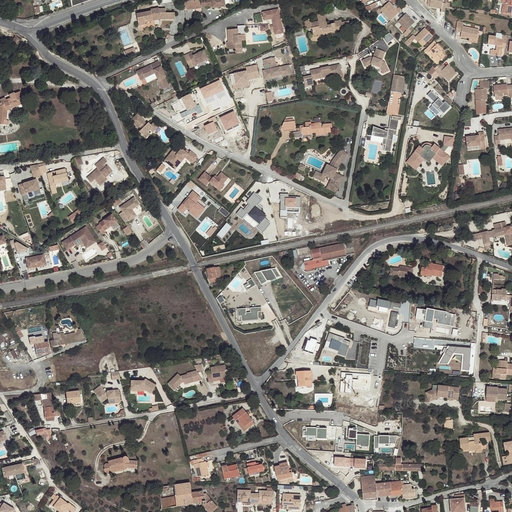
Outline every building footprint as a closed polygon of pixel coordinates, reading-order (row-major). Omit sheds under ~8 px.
[(187,10),(202,8),(202,7),(201,1),(200,0),(198,0),(186,2),(187,10)] [(226,7),(224,0),(207,0),(201,1),(202,7),(211,6),(213,6),(213,8),(226,7)] [(446,12),(447,3),(443,3),(443,0),(431,0),(431,5),(430,6),(442,8),(441,12),(446,12)] [(511,15),(511,12),(511,2),(511,0),(501,0),(501,3),(504,4),(502,13),(511,15)] [(380,1),(370,5),(371,9),(382,5),(380,1)] [(381,10),(391,20),(399,12),(397,9),(396,10),(391,6),(392,5),(389,1),(381,10)] [(160,19),(175,19),(175,13),(165,13),(165,9),(159,9),(158,8),(151,10),(151,12),(136,14),(139,26),(146,25),(145,22),(160,19)] [(279,10),(264,12),(265,20),(274,18),(275,24),(271,25),(272,30),(276,30),(277,35),(284,34),(279,10)] [(349,23),(349,21),(342,23),(341,20),(335,21),(335,23),(331,24),(327,25),(325,13),(317,15),(318,22),(311,23),(310,19),(304,21),(306,30),(312,29),(313,35),(321,34),(322,35),(333,33),(332,30),(336,29),(336,31),(350,28),(349,23)] [(403,33),(406,37),(414,30),(411,26),(414,23),(406,14),(398,21),(407,30),(403,33)] [(463,27),(464,23),(461,23),(458,22),(456,32),(461,33),(461,37),(470,38),(477,40),(479,30),(463,27)] [(243,48),(243,40),(243,35),(247,35),(246,25),(239,25),(239,28),(229,29),(229,37),(232,37),(232,41),(230,41),(228,41),(229,49),(237,49),(243,48)] [(405,43),(408,46),(415,39),(422,45),(432,35),(425,28),(416,37),(413,35),(405,43)] [(384,37),(388,44),(395,39),(391,33),(384,37)] [(502,48),(506,48),(508,36),(503,35),(502,39),(496,38),(496,36),(489,35),(488,44),(497,45),(497,47),(496,50),(491,50),(491,54),(501,56),(502,48)] [(434,41),(426,49),(429,52),(439,63),(446,56),(441,51),(443,49),(434,41)] [(128,56),(137,52),(135,46),(126,51),(128,56)] [(192,50),(188,52),(185,54),(189,65),(193,63),(192,60),(196,59),(197,63),(209,58),(205,49),(194,54),(192,50)] [(382,61),(386,52),(377,49),(374,58),(371,57),(363,60),(365,66),(371,64),(381,68),(383,74),(389,71),(386,62),(382,61)] [(439,63),(429,52),(427,54),(437,64),(439,63)] [(286,74),(291,73),(289,65),(277,68),(274,57),(263,60),(264,65),(269,64),(270,69),(263,71),(265,80),(270,79),(269,76),(272,75),(272,77),(281,75),(282,76),(286,76),(286,74)] [(159,60),(152,63),(154,69),(162,65),(159,60)] [(154,69),(152,63),(137,70),(141,79),(156,72),(159,79),(158,79),(162,89),(170,86),(165,76),(167,75),(162,65),(154,69)] [(342,76),(340,64),(330,67),(330,68),(328,68),(328,67),(311,71),(312,76),(304,78),(306,87),(314,85),(313,80),(333,76),(333,78),(342,76)] [(436,70),(434,73),(437,76),(439,74),(441,72),(445,76),(449,81),(457,74),(448,65),(445,68),(442,65),(440,67),(436,70)] [(247,71),(230,74),(233,85),(249,81),(247,71)] [(393,79),(391,91),(404,93),(407,77),(394,74),(393,79)] [(220,81),(210,85),(215,95),(224,91),(220,81)] [(476,100),(477,115),(487,114),(485,99),(487,99),(486,89),(490,88),(489,82),(480,83),(480,87),(480,89),(478,90),(479,100),(476,100)] [(511,85),(508,86),(508,84),(493,86),(494,96),(496,96),(496,99),(505,98),(504,95),(509,95),(509,96),(511,96),(511,85)] [(210,85),(201,89),(205,99),(215,95),(210,85)] [(6,100),(5,98),(0,100),(1,103),(2,106),(0,106),(0,124),(4,125),(4,120),(6,121),(7,110),(24,104),(25,100),(20,91),(14,93),(9,95),(11,98),(6,100)] [(432,92),(428,96),(435,102),(434,104),(444,114),(452,107),(446,101),(444,103),(432,92)] [(190,95),(179,100),(181,104),(184,103),(187,111),(185,112),(187,116),(197,111),(198,114),(202,112),(199,105),(196,107),(190,95)] [(388,114),(399,114),(400,98),(397,98),(397,97),(389,97),(388,114)] [(234,112),(221,118),(227,132),(240,126),(234,112)] [(144,122),(144,121),(137,113),(130,120),(137,128),(139,126),(141,129),(138,131),(140,133),(139,134),(141,135),(144,138),(149,134),(147,132),(149,129),(152,127),(150,125),(147,122),(146,124),(145,125),(142,123),(144,122)] [(211,124),(205,127),(209,135),(218,131),(214,122),(217,121),(215,116),(208,119),(211,124)] [(384,133),(384,132),(373,126),(372,136),(383,138),(382,144),(385,144),(384,151),(391,152),(394,135),(396,135),(399,120),(390,118),(388,131),(387,134),(384,133)] [(287,122),(288,130),(295,129),(294,121),(287,122)] [(152,127),(149,129),(152,132),(157,127),(153,122),(150,125),(152,127)] [(280,131),(288,130),(287,122),(284,122),(280,131)] [(299,126),(300,128),(301,128),(302,131),(300,132),(293,132),(294,138),(301,137),(303,137),(302,136),(312,134),(312,133),(316,133),(316,136),(326,135),(326,133),(331,132),(330,127),(332,127),(332,123),(323,124),(322,127),(321,127),(321,123),(315,123),(315,125),(311,126),(311,122),(305,122),(306,128),(305,128),(303,125),(299,126)] [(500,144),(500,140),(511,138),(511,127),(498,129),(499,136),(495,136),(496,144),(500,144)] [(475,137),(471,137),(467,138),(468,148),(481,146),(480,142),(486,141),(485,132),(479,133),(480,136),(475,137)] [(420,146),(407,162),(415,169),(425,158),(429,162),(433,157),(442,165),(449,157),(443,152),(449,146),(452,146),(453,139),(445,138),(444,146),(440,150),(434,145),(426,144),(420,146)] [(191,163),(197,156),(189,151),(188,152),(187,154),(184,151),(180,148),(178,152),(174,148),(164,161),(168,164),(171,161),(175,164),(178,161),(180,162),(184,157),(191,163)] [(339,153),(345,158),(347,155),(341,150),(339,153)] [(334,159),(340,164),(345,158),(339,153),(334,159)] [(94,180),(98,184),(106,178),(105,176),(109,173),(107,171),(110,169),(107,166),(106,167),(105,168),(102,166),(103,165),(107,162),(103,158),(95,166),(98,169),(87,179),(91,183),(94,180)] [(323,175),(316,172),(314,177),(324,182),(327,177),(332,179),(335,181),(333,187),(338,189),(344,177),(335,174),(334,173),(335,169),(337,170),(339,165),(340,164),(334,159),(333,161),(330,166),(327,165),(323,175)] [(171,161),(168,164),(174,169),(180,162),(178,161),(175,164),(171,161)] [(162,163),(157,170),(161,173),(166,166),(162,163)] [(40,168),(43,175),(48,173),(45,164),(41,165),(39,165),(40,168)] [(36,178),(43,176),(43,175),(40,168),(39,165),(32,166),(36,178)] [(53,173),(48,174),(51,185),(56,184),(70,181),(67,169),(57,172),(58,176),(54,177),(53,173)] [(204,172),(198,179),(206,185),(209,182),(215,187),(219,182),(222,185),(223,183),(228,177),(221,172),(217,177),(215,179),(213,177),(212,178),(204,172)] [(106,178),(98,184),(100,186),(108,179),(106,178)] [(37,179),(20,185),(23,195),(28,194),(28,193),(40,189),(37,179)] [(337,193),(338,189),(333,187),(335,181),(332,179),(327,188),(337,193)] [(219,182),(215,187),(220,190),(224,184),(223,183),(222,185),(219,182)] [(200,197),(193,191),(187,197),(189,198),(183,205),(182,204),(178,209),(183,213),(187,208),(190,210),(192,207),(200,214),(205,208),(197,202),(200,197)] [(262,200),(253,192),(245,202),(249,205),(245,210),(241,207),(236,213),(242,219),(247,213),(260,224),(258,227),(263,231),(269,224),(264,219),(266,216),(260,211),(262,209),(257,205),(262,200)] [(288,194),(280,194),(280,215),(287,215),(287,212),(300,212),(301,197),(288,197),(288,194)] [(124,212),(120,215),(126,223),(129,221),(127,218),(135,213),(133,210),(132,209),(139,204),(135,198),(120,208),(124,212)] [(197,218),(200,214),(192,207),(190,210),(189,211),(197,218)] [(79,209),(69,216),(73,222),(83,214),(79,209)] [(227,217),(230,213),(225,209),(221,213),(227,217)] [(129,221),(130,222),(137,217),(135,213),(127,218),(129,221)] [(97,227),(102,235),(106,233),(105,231),(118,223),(112,215),(100,224),(100,225),(97,227)] [(223,238),(233,227),(228,222),(218,234),(223,238)] [(213,226),(207,233),(211,237),(217,229),(213,226)] [(511,228),(511,226),(492,231),(494,237),(494,238),(505,235),(508,246),(511,244),(511,228)] [(90,243),(95,240),(87,227),(62,243),(67,250),(84,240),(85,241),(88,239),(90,243)] [(128,227),(124,230),(127,235),(132,232),(128,227)] [(485,246),(491,244),(489,238),(488,232),(473,236),(475,241),(483,238),(485,246)] [(87,249),(96,243),(95,240),(90,243),(88,239),(85,241),(84,240),(75,245),(77,247),(83,243),(87,249)] [(316,268),(323,267),(322,261),(328,259),(347,256),(346,254),(355,252),(353,241),(312,250),(314,260),(304,262),(300,268),(307,271),(315,270),(316,268)] [(16,245),(18,253),(29,251),(27,243),(16,245)] [(102,252),(107,249),(102,243),(98,246),(102,252)] [(46,266),(44,256),(25,259),(28,270),(36,268),(36,267),(38,266),(38,267),(46,266)] [(435,275),(443,276),(444,265),(432,263),(433,263),(426,262),(425,267),(422,267),(421,275),(425,276),(426,273),(433,274),(433,273),(435,273),(435,275)] [(414,268),(405,266),(403,276),(412,278),(414,268)] [(219,267),(207,269),(209,280),(210,283),(217,281),(216,278),(221,278),(219,267)] [(275,269),(254,273),(262,287),(281,279),(275,269)] [(493,291),(493,301),(502,302),(502,301),(511,301),(511,310),(511,296),(507,296),(507,290),(503,290),(503,291),(493,291)] [(377,301),(370,300),(369,306),(376,307),(376,306),(393,309),(393,307),(400,308),(402,303),(378,298),(377,301)] [(418,308),(415,320),(425,321),(424,327),(432,329),(434,319),(438,320),(437,324),(454,327),(456,315),(446,313),(447,311),(427,308),(427,310),(418,308)] [(261,309),(236,311),(238,325),(262,323),(261,309)] [(51,332),(52,341),(78,335),(77,328),(63,331),(63,330),(51,332)] [(78,335),(52,341),(50,341),(51,347),(55,346),(59,345),(89,340),(85,334),(78,335)] [(351,342),(330,334),(324,349),(345,357),(351,342)] [(307,339),(304,347),(314,350),(317,340),(311,338),(310,341),(307,339)] [(48,342),(35,345),(37,356),(43,355),(42,354),(50,352),(48,342)] [(449,346),(440,363),(449,364),(453,353),(463,354),(461,371),(469,371),(471,347),(449,346)] [(497,360),(496,368),(495,378),(506,379),(506,375),(511,375),(511,364),(507,364),(508,361),(497,360)] [(225,365),(210,368),(211,375),(207,375),(209,383),(213,382),(213,381),(212,380),(219,378),(227,377),(225,365)] [(120,371),(112,372),(113,379),(120,379),(120,371)] [(189,383),(202,379),(197,371),(187,373),(187,374),(180,376),(178,374),(168,383),(174,390),(182,382),(183,382),(189,380),(189,383)] [(306,385),(307,386),(307,387),(312,387),(311,371),(297,372),(297,376),(298,376),(298,385),(306,385)] [(370,374),(340,372),(339,392),(351,393),(351,389),(369,391),(370,374)] [(145,381),(132,381),(132,389),(144,389),(145,389),(147,391),(148,389),(152,392),(156,385),(146,379),(145,381)] [(458,398),(459,386),(438,384),(437,388),(434,388),(425,392),(429,398),(436,395),(440,396),(440,394),(442,394),(442,396),(447,396),(448,396),(449,390),(453,390),(452,397),(452,398),(458,398)] [(106,391),(101,385),(94,390),(102,401),(108,397),(114,396),(114,398),(115,401),(120,400),(119,389),(107,391),(106,391)] [(496,397),(496,399),(506,400),(507,389),(497,388),(497,387),(486,386),(485,396),(494,397),(496,397)] [(67,404),(75,402),(80,402),(81,402),(80,391),(66,393),(67,404)] [(51,393),(34,395),(35,400),(42,399),(43,404),(44,404),(46,417),(55,416),(52,399),(55,398),(51,393)] [(233,417),(236,421),(238,419),(245,427),(253,421),(243,409),(233,417)] [(238,419),(236,421),(244,432),(255,423),(253,421),(245,427),(238,419)] [(453,420),(445,420),(446,428),(454,427),(453,420)] [(33,428),(27,431),(31,436),(36,433),(33,428)] [(328,429),(306,428),(306,431),(304,431),(303,436),(316,437),(316,439),(327,440),(328,429)] [(357,431),(349,430),(348,439),(357,439),(356,447),(370,447),(370,435),(357,434),(357,431)] [(467,436),(468,438),(464,438),(459,439),(461,451),(469,450),(470,451),(476,451),(482,450),(481,444),(479,444),(479,439),(481,439),(481,438),(486,437),(486,439),(486,441),(491,440),(490,440),(489,433),(474,435),(467,436)] [(397,436),(374,436),(374,448),(379,448),(379,444),(395,444),(397,436)] [(510,464),(511,464),(511,463),(511,438),(511,439),(511,441),(503,443),(505,452),(508,452),(510,464)] [(105,473),(106,474),(107,474),(108,474),(110,473),(111,473),(111,472),(111,471),(126,467),(134,468),(137,468),(137,467),(138,461),(130,460),(129,459),(129,457),(128,457),(128,456),(127,456),(126,456),(125,457),(124,457),(109,461),(109,464),(108,464),(107,464),(106,464),(105,465),(104,466),(105,469),(104,469),(105,472),(105,473)] [(401,458),(396,458),(395,464),(395,471),(422,471),(423,465),(401,464),(401,458)] [(202,462),(201,459),(192,460),(191,461),(191,462),(191,465),(195,464),(198,477),(209,475),(207,467),(206,462),(205,461),(204,462),(202,462)] [(257,465),(255,459),(246,461),(249,474),(264,471),(263,464),(257,465)] [(366,460),(350,459),(349,465),(354,466),(354,468),(366,469),(366,460)] [(26,479),(23,464),(2,468),(4,477),(15,475),(16,479),(17,481),(26,479)] [(239,474),(237,465),(233,466),(233,467),(228,468),(227,465),(222,467),(225,479),(230,478),(230,476),(239,474)] [(290,472),(288,465),(280,467),(280,465),(274,467),(277,476),(277,480),(278,481),(293,477),(292,472),(290,472)] [(361,473),(362,485),(376,484),(374,472),(361,473)] [(396,482),(397,495),(403,494),(403,498),(416,497),(415,489),(411,489),(411,484),(404,485),(404,481),(399,481),(399,479),(396,479),(396,482)] [(376,484),(377,497),(397,495),(396,482),(376,484)] [(190,483),(175,485),(176,496),(161,499),(162,509),(176,506),(186,505),(195,503),(203,501),(204,504),(203,504),(203,505),(209,511),(212,511),(218,508),(207,494),(204,494),(203,491),(192,493),(190,483)] [(363,499),(377,497),(376,484),(362,485),(363,499)] [(254,504),(255,494),(251,493),(251,491),(238,490),(238,498),(237,502),(243,502),(243,500),(247,500),(247,501),(250,501),(250,504),(254,504)] [(259,494),(255,494),(254,504),(259,504),(259,502),(263,502),(263,501),(267,501),(267,503),(272,503),(272,491),(267,491),(259,491),(259,494)] [(55,496),(52,494),(49,498),(52,500),(50,503),(53,506),(52,507),(56,510),(58,511),(60,511),(61,511),(62,511),(65,511),(67,510),(70,511),(71,511),(75,508),(67,503),(66,504),(56,496),(55,496)] [(288,505),(300,505),(301,495),(283,494),(282,509),(288,509),(288,505)] [(465,511),(464,498),(450,500),(451,511),(465,511)] [(489,499),(490,507),(492,507),(492,509),(492,511),(503,511),(503,501),(494,502),(494,499),(489,499)] [(478,511),(479,503),(478,503),(470,502),(469,511),(478,511)]
